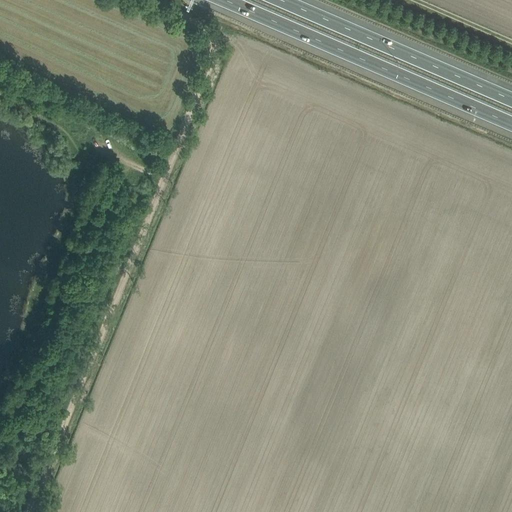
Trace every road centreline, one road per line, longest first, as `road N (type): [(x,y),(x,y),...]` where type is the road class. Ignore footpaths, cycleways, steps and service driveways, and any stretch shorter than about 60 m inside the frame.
road 1 (track): [(158,0),(220,26),(23,511)]
road 2 (motorway): [(225,0),(511,123)]
road 3 (motorway): [(511,99),(283,0)]
